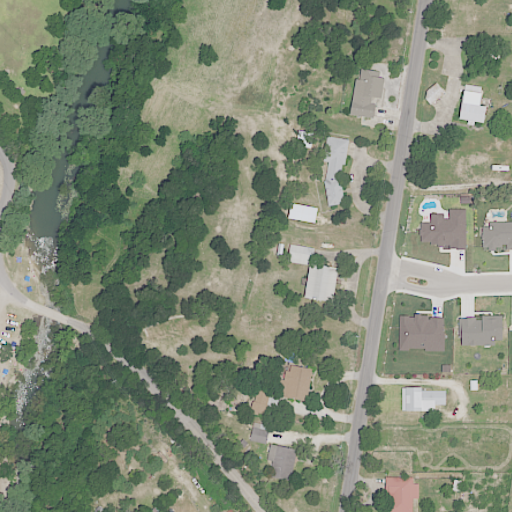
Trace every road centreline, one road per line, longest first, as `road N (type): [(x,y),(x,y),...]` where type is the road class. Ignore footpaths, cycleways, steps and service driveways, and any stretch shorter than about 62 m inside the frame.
road 1 (residential): [(347,511),(428,0)]
road 2 (residential): [(267,511),(164,394),(81,322)]
road 3 (tertiary): [(29,300),(0,272),(11,177),(0,145)]
road 4 (residential): [(385,270),(419,286),(441,280),(405,262),(385,270)]
